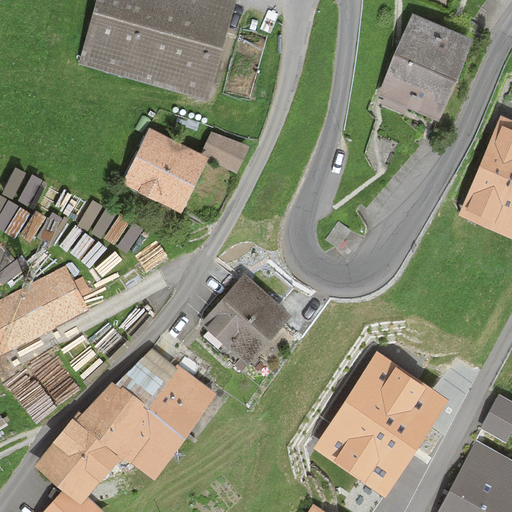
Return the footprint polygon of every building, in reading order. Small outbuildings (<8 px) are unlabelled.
[(200,84),(222,4),(207,0),(102,0),(87,53),(200,84)] [(413,20),(378,98),(437,124),(472,46),(413,20)] [(511,82),(510,82),(458,211),(511,230),(511,82)] [(152,131),(130,175),(177,199),(198,155),(152,131)] [(215,136),(207,156),(233,166),(240,145),(215,136)] [(327,237),(336,244),(347,229),(337,222),(327,237)] [(62,270),(0,302),(0,346),(0,347),(80,305),(62,270)] [(290,310),(244,271),(203,319),(249,358),(290,310)] [(77,366),(95,376),(106,354),(89,345),(77,366)] [(116,380),(148,402),(176,363),(154,346),(116,380)] [(374,351),(313,450),(386,495),(447,396),(374,351)] [(217,388),(176,363),(148,402),(185,429),(217,388)] [(113,376),(75,415),(122,449),(155,473),(185,429),(148,402),(116,380),(113,376)] [(510,435),(511,430),(511,394),(498,388),(483,424),(510,435)] [(86,490),(122,449),(75,415),(39,461),(66,483),(81,496),(86,490)] [(438,511),(511,511),(511,452),(471,435),(438,511)] [(66,483),(41,511),(111,511),(86,490),(81,496),(66,483)]
